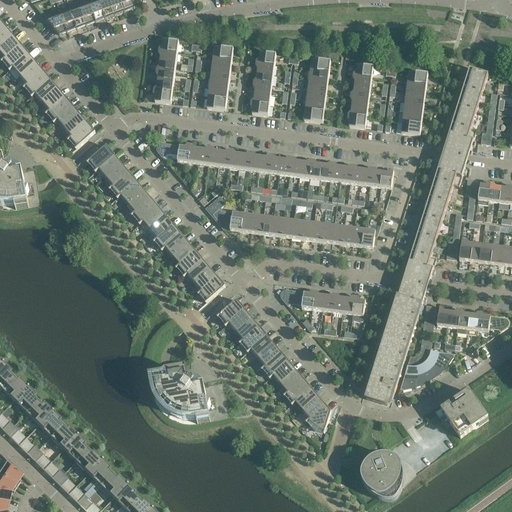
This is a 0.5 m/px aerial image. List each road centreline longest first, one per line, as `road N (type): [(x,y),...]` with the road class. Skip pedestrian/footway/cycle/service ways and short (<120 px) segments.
road 1 (residential): [(511,351),(413,412),(373,415),(345,403),(245,283)]
road 2 (residential): [(417,155),(131,117),(113,128)]
road 3 (residential): [(245,283),(113,128)]
road 4 (residential): [(380,279),(269,267),(245,283)]
road 5 (residential): [(511,297),(380,279)]
road 6 (residential): [(380,279),(417,155)]
